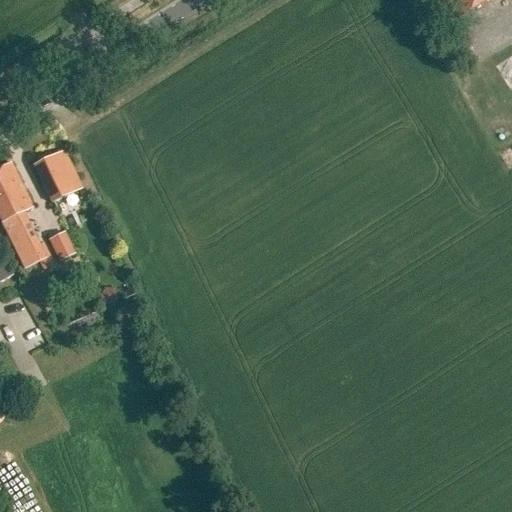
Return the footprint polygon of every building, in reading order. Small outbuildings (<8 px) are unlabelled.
[(444,0),(458,21),(490,0),(444,0)] [(51,203),(81,188),(64,152),(33,167),(51,203)] [(44,260),(22,213),(33,208),(11,163),(0,168),(0,224),(23,270),(44,260)] [(60,263),(76,255),(65,234),(49,241),(60,263)] [(0,283),(12,276),(4,260),(0,262),(0,283)] [(0,386),(8,400),(29,389),(20,374),(0,384),(0,386)]
